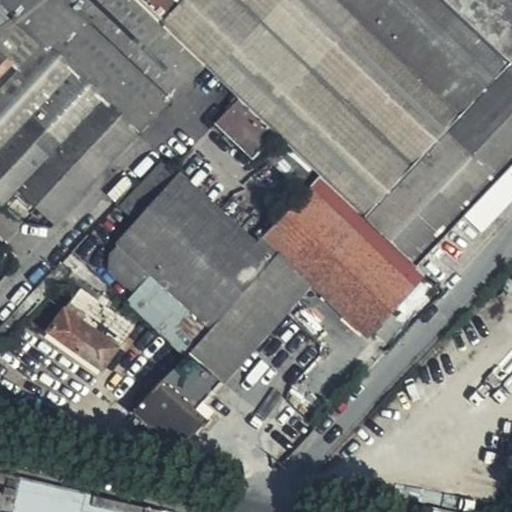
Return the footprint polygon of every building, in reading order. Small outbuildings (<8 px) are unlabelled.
[(170,99),(65,0),(5,0),(0,4),(0,197),(18,215),(36,197),(59,218),(83,193),(81,192),(170,99)] [(136,0),(65,0),(170,99),(203,64),(136,0)] [(511,0),(136,0),(203,64),(215,75),(215,76),(237,97),(275,133),(320,175),(415,265),(511,162),(511,0)] [(275,133),(237,97),(213,122),(251,159),(258,152),(275,133)] [(303,194),(320,175),(275,133),(258,152),(303,194)] [(136,222),(178,175),(162,161),(121,207),(136,222)] [(271,255),(256,242),(180,172),(178,175),(136,222),(115,244),(118,246),(110,254),(110,268),(138,293),(152,277),(192,314),(207,327),(271,255)] [(423,273),(415,265),(320,175),(303,194),(256,242),(271,255),(273,258),(240,295),(272,323),(310,281),(368,334),(374,327),(418,279),(423,273)] [(0,324),(0,343),(69,270),(59,261),(0,324)] [(128,304),(172,343),(175,340),(181,332),(179,330),(192,314),(152,277),(138,293),(128,304)] [(437,298),(418,279),(374,327),(393,344),(437,298)] [(111,303),(85,284),(50,331),(102,369),(133,326),(107,308),(111,303)] [(220,381),(272,323),(240,295),(189,353),(220,381)] [(175,340),(187,350),(207,327),(192,314),(179,330),(181,332),(175,340)] [(196,409),(220,381),(189,353),(163,378),(163,379),(196,409)] [(10,367),(2,381),(28,393),(36,378),(10,367)] [(196,409),(163,379),(132,412),(147,426),(160,413),(189,439),(207,419),(196,409)] [(0,385),(0,420),(74,438),(79,419),(58,414),(52,413),(38,409),(22,405),(28,393),(2,381),(0,385)] [(58,414),(79,419),(85,397),(66,390),(58,414)] [(41,398),(38,409),(52,413),(55,401),(41,398)] [(160,413),(147,426),(153,431),(189,439),(160,413)] [(158,511),(0,474),(0,509),(12,511),(158,511)]
